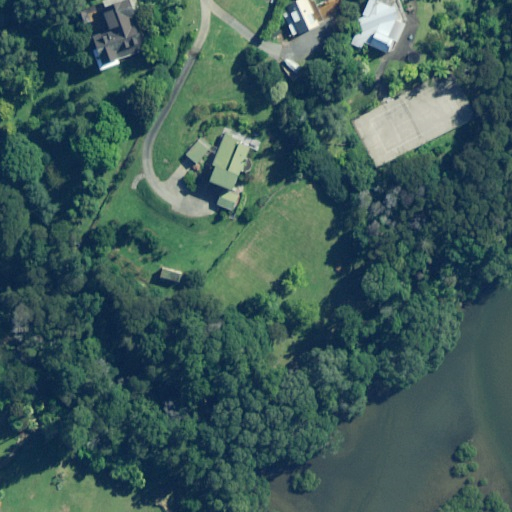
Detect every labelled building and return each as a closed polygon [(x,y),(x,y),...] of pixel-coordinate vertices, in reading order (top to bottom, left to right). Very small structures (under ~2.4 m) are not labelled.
[(98,0),(108,28),(87,36),(100,70),(119,63),(118,60),(147,50),(134,13),(141,10),(137,0),(98,0)] [(294,36),(324,22),(314,0),(295,0),(280,7),(294,36)] [(407,18),(400,0),(380,0),(379,2),(374,0),(369,0),(358,23),(364,26),(357,38),(385,52),(392,40),(395,41),(407,18)] [(225,132),(207,181),(232,190),(239,170),(249,174),(254,161),(245,158),(249,148),(225,132)] [(196,164),(211,147),(201,138),(186,155),(196,164)] [(232,210),(237,196),(220,190),(215,204),(232,210)] [(179,282),(181,273),(162,268),(160,277),(179,282)]
